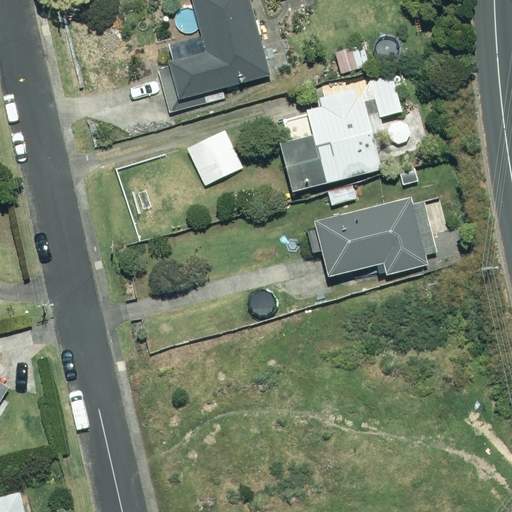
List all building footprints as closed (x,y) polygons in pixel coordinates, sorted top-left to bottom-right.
[(159,72),(170,115),(225,102),(223,91),(271,79),(260,39),(263,38),(259,22),(256,22),(250,0),(191,0),(205,54),(168,63),(169,69),(159,72)] [(305,23),(282,30),(289,52),(312,45),(305,23)] [(359,43),(339,44),(339,74),(360,74),(359,43)] [(398,73),(372,79),(381,119),(407,113),(398,73)] [(278,146),(292,196),(382,172),(363,99),(357,100),(354,91),(320,100),(322,108),(308,112),(315,136),(278,146)] [(224,130),(189,146),(208,187),(243,171),(224,130)] [(314,225),(328,281),(384,267),(387,278),(428,268),(425,256),(436,254),(423,203),(412,206),(411,200),(314,225)] [(0,403),(9,389),(0,383),(0,403)] [(0,511),(24,511),(20,495),(0,499),(0,511)]
